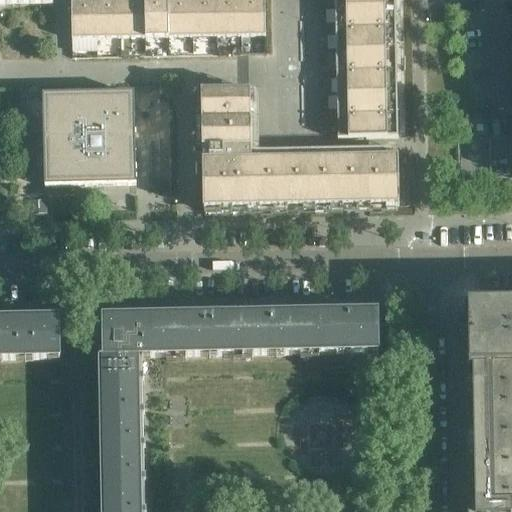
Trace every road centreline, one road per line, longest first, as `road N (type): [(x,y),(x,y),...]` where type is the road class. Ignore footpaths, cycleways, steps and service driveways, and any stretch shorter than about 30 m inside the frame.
road 1 (residential): [(0,270),(425,258)]
road 2 (residential): [(431,511),(425,258)]
